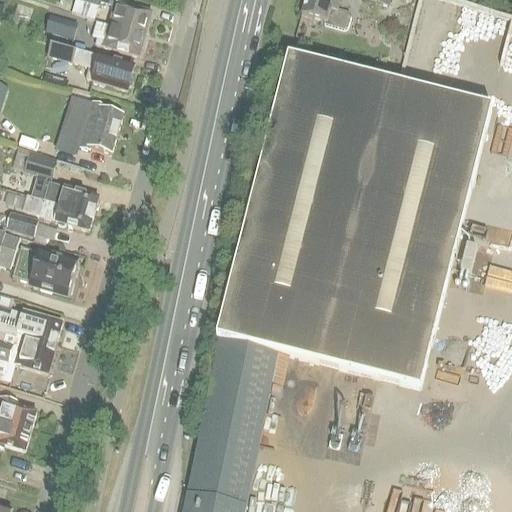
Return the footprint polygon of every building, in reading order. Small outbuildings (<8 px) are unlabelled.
[(77,0),(77,1),(72,16),(94,23),(98,9),(99,10),(102,0),(77,0)] [(323,28),(344,34),(348,31),(351,20),(349,16),(338,13),(341,0),(306,0),(301,19),(324,25),(323,28)] [(361,0),(361,2),(388,10),(390,0),(405,0),(414,2),(415,0),(361,0)] [(113,12),(109,28),(145,38),(151,16),(112,5),(110,11),(113,12)] [(49,20),(45,35),(72,42),(76,27),(49,20)] [(98,43),(96,49),(139,61),(145,38),(109,28),(104,45),(98,43)] [(86,81),(92,83),(92,85),(127,95),(134,70),(98,60),(76,54),(76,53),(51,46),(47,60),(89,72),(86,81)] [(245,511),(258,451),(262,433),(277,357),(421,393),(492,112),(288,60),(216,341),(219,342),(183,511),(245,511)] [(90,105),(93,97),(77,93),(75,100),(90,105)] [(89,106),(79,141),(51,133),(45,152),(68,158),(71,149),(88,154),(89,151),(110,158),(122,119),(101,112),(101,109),(89,106)] [(30,201),(37,203),(49,207),(93,219),(98,202),(77,196),(76,191),(70,190),(66,193),(49,188),(56,163),(29,155),(26,164),(11,160),(9,168),(24,173),(23,176),(36,180),(30,201)] [(33,219),(39,221),(39,222),(89,236),(93,219),(49,207),(37,203),(30,201),(21,198),(17,213),(33,218),(33,219)] [(39,224),(11,216),(5,233),(33,241),(39,224)] [(0,236),(0,270),(10,273),(19,243),(0,236)] [(12,283),(28,287),(28,288),(68,300),(68,297),(70,298),(78,271),(76,270),(77,268),(37,256),(37,257),(21,253),(12,283)] [(0,300),(0,316),(6,319),(7,315),(10,303),(0,300)] [(22,319),(7,315),(6,319),(0,316),(0,332),(17,337),(56,349),(62,327),(23,316),(22,319)] [(4,344),(0,343),(0,383),(2,384),(7,367),(47,379),(56,349),(17,337),(15,342),(5,339),(4,344)] [(0,400),(0,423),(31,433),(36,416),(15,410),(16,406),(1,401),(0,400)] [(24,456),(31,433),(0,423),(0,452),(3,453),(3,450),(24,456)]
